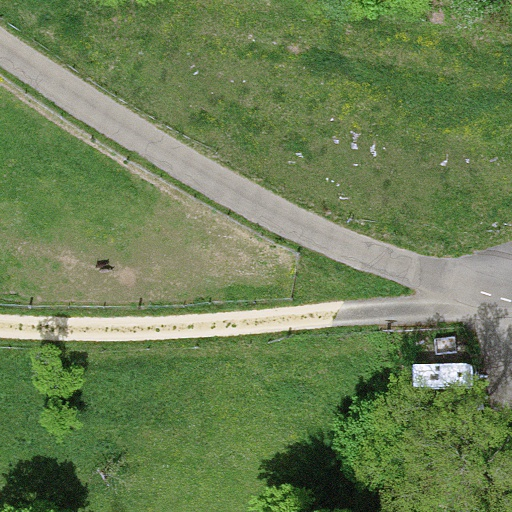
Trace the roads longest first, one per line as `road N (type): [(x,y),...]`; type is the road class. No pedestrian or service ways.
road 1 (residential): [(0,52),(175,162),(342,246),(511,312)]
road 2 (track): [(444,287),(268,323),(0,316)]
